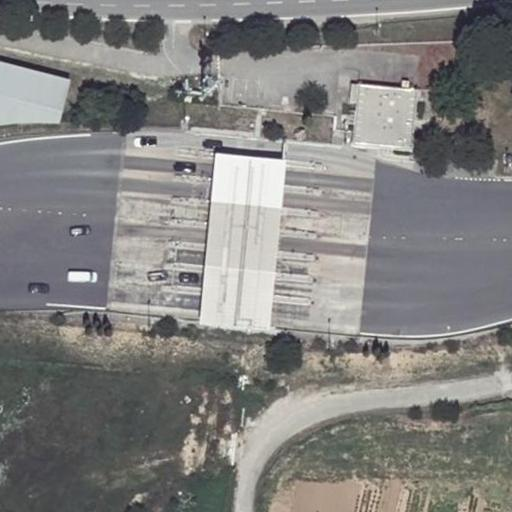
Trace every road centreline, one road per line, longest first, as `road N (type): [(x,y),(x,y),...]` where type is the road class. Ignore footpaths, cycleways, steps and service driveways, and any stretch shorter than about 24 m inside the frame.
road 1 (motorway): [(0,265),(115,257),(444,284),(511,278)]
road 2 (motorway): [(511,200),(74,174),(0,180)]
road 3 (residential): [(250,511),(264,449),(295,419),(333,405),(511,382)]
road 4 (motorway): [(319,0),(439,0)]
